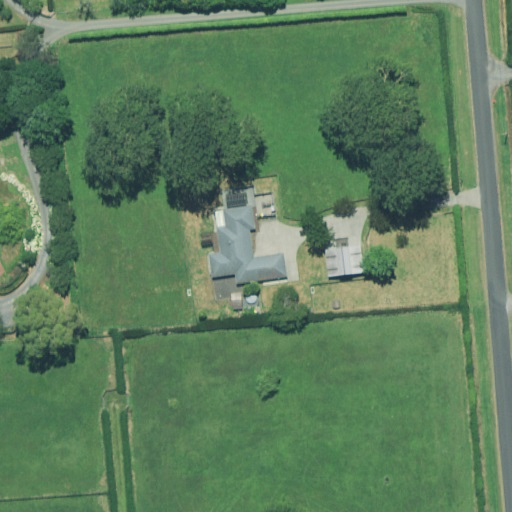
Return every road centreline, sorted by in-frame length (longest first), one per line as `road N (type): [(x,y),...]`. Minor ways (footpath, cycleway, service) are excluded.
road 1 (unclassified): [(475,0),(511,451)]
road 2 (unknown): [(448,0),(84,26),(51,35)]
